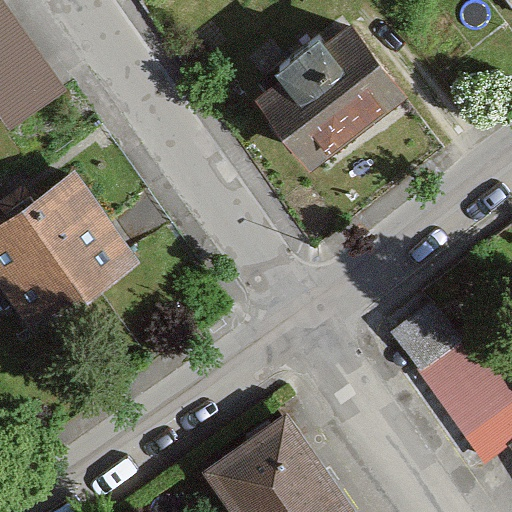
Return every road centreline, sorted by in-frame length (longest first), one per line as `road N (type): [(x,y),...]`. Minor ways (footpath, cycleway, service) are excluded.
road 1 (residential): [(84,0),(307,316)]
road 2 (residential): [(307,316),(35,511)]
road 3 (residential): [(511,155),(307,316)]
road 4 (residential): [(307,316),(444,511)]
